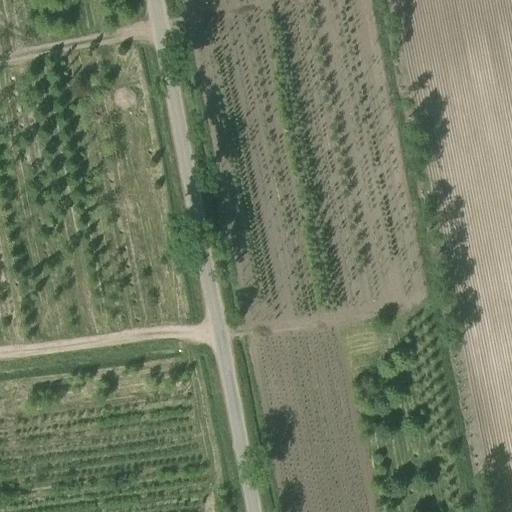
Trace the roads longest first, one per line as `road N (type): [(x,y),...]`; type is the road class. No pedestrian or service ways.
road 1 (unclassified): [(249,511),(149,0)]
road 2 (unknown): [(0,360),(214,333)]
